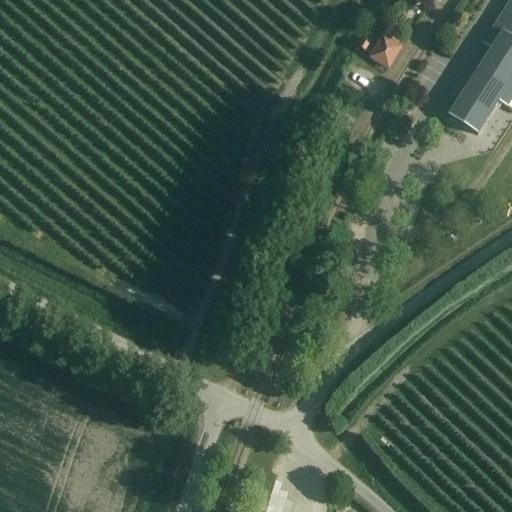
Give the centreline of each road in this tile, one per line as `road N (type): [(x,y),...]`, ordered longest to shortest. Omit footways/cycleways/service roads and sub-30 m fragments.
road 1 (unclassified): [(292,437),(346,359),(423,294),(511,236)]
road 2 (unclassified): [(221,397),(0,286)]
road 3 (unclassified): [(387,511),(292,437)]
road 4 (tertiary): [(183,511),(221,397)]
